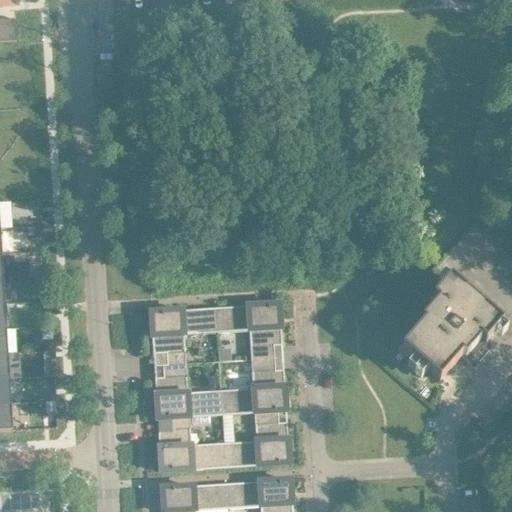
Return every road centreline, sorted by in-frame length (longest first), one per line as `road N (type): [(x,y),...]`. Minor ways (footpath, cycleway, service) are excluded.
road 1 (unclassified): [(75,0),(102,449)]
road 2 (residential): [(321,474),(310,300)]
road 3 (residential): [(450,465),(457,419),(511,356)]
road 4 (residential): [(321,474),(450,465)]
